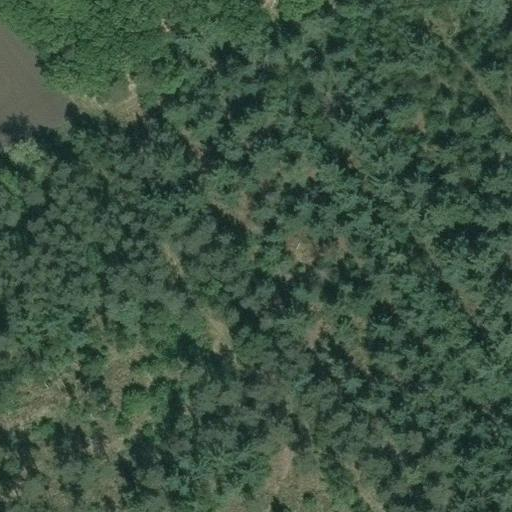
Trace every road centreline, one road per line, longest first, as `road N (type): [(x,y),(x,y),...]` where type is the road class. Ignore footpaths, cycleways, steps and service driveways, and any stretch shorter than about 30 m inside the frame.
road 1 (track): [(82,109),(388,511)]
road 2 (track): [(0,147),(339,0)]
road 3 (track): [(426,0),(511,112)]
